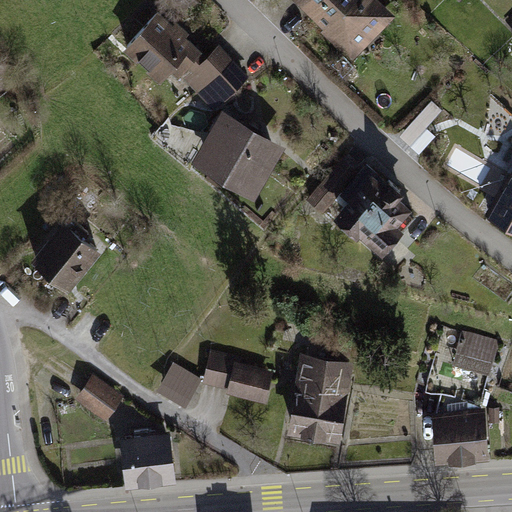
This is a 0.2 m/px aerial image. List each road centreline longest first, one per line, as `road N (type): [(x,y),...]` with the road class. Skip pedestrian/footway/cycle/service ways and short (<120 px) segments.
road 1 (residential): [(511,255),(411,173),(227,0)]
road 2 (tertiary): [(165,511),(511,486)]
road 3 (track): [(255,469),(0,298)]
road 4 (residential): [(0,364),(17,511)]
